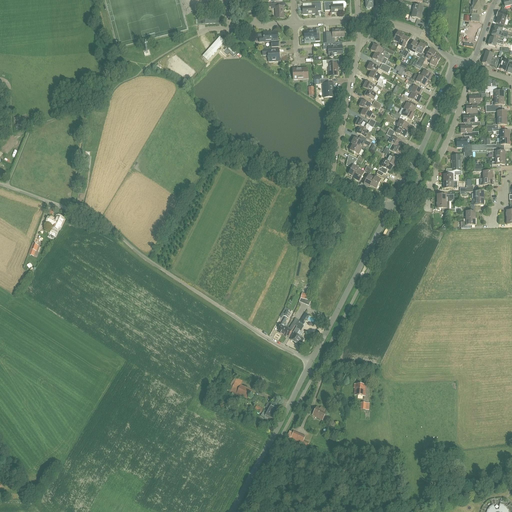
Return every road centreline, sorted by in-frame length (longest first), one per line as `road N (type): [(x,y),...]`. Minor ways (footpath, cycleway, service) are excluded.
road 1 (unclassified): [(310,362),(78,213),(0,184)]
road 2 (residential): [(392,207),(331,171),(358,19)]
road 3 (unclassified): [(310,362),(392,207)]
road 4 (unclassified): [(232,511),(310,362)]
road 5 (residential): [(392,207),(455,60)]
road 6 (residential): [(428,210),(428,185),(435,185),(472,66)]
